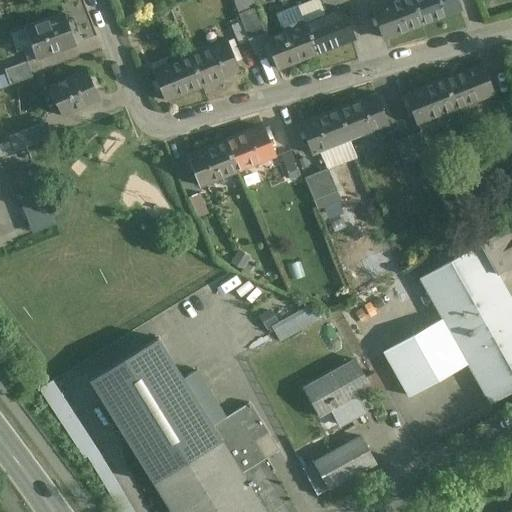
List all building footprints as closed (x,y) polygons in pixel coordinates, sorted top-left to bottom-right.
[(413,0),(393,0),(374,8),(385,36),(422,22),(413,0)] [(457,0),(413,0),(422,22),(460,7),(457,0)] [(305,24),(297,5),(275,14),(283,32),(266,38),(278,69),(316,54),(316,53),(305,24)] [(257,6),(238,14),(249,41),(268,33),(257,6)] [(342,9),(305,24),(316,53),(354,39),(342,9)] [(65,13),(24,28),(35,59),(76,44),(65,13)] [(249,41),(240,22),(231,26),(239,45),(249,41)] [(159,23),(141,30),(145,40),(163,33),(159,23)] [(227,39),(190,55),(202,83),(239,68),(227,39)] [(190,55),(153,70),(165,98),(202,83),(190,55)] [(26,61),(5,69),(10,85),(32,78),(26,61)] [(482,64),(444,79),(456,109),(494,94),(482,64)] [(86,71),(49,88),(62,116),(72,112),(99,99),(86,71)] [(444,79),(407,93),(419,123),(456,109),(444,79)] [(376,95),(338,109),(349,137),(387,123),(376,95)] [(511,97),(511,96),(501,100),(508,121),(511,119),(511,97)] [(338,109),(301,124),(312,152),(349,137),(338,109)] [(263,125),(225,141),(237,170),(275,155),(263,125)] [(49,127),(32,134),(32,135),(35,142),(52,135),(49,127)] [(421,132),(408,137),(417,160),(429,155),(421,132)] [(32,135),(24,138),(27,146),(35,142),(32,135)] [(408,137),(394,143),(404,165),(417,160),(408,137)] [(225,141),(187,156),(199,185),(237,170),(225,141)] [(298,169),(291,150),(281,154),(287,173),(298,169)] [(323,163),(302,172),(310,190),(331,181),(323,163)] [(199,191),(188,195),(196,214),(207,209),(199,191)] [(43,192),(23,198),(32,231),(53,225),(43,192)] [(511,239),(506,229),(480,244),(497,273),(511,264),(511,239)] [(474,232),(448,247),(454,258),(480,244),(474,232)] [(454,258),(419,278),(443,320),(466,362),(490,404),(511,391),(511,300),(497,273),(480,244),(454,258)] [(443,320),(384,353),(408,395),(466,362),(443,320)] [(265,511),(221,440),(204,451),(195,436),(212,425),(183,378),(158,338),(89,380),(153,483),(170,511),(265,511)] [(355,360),(303,388),(318,416),(332,409),(341,426),(366,413),(357,395),(370,387),(355,360)] [(249,403),(226,417),(196,370),(183,378),(212,425),(195,436),(204,451),(221,440),(265,511),(294,511),(263,460),(278,450),(249,403)] [(362,436),(315,462),(330,490),(377,464),(362,436)] [(315,462),(303,469),(318,496),(330,490),(315,462)]
